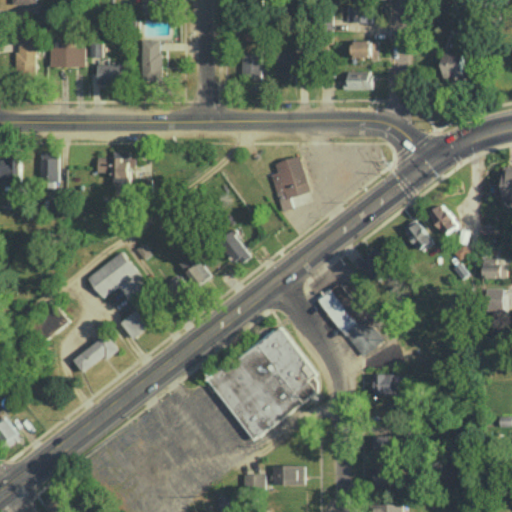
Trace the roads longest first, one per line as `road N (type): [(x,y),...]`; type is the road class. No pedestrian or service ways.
road 1 (tertiary): [(0,495),(441,156),(511,123)]
road 2 (tertiary): [(0,121),(373,118),(441,156)]
road 3 (residential): [(344,511),(339,360),(276,281)]
road 4 (residential): [(400,128),(400,0)]
road 5 (residential): [(206,121),(204,0)]
